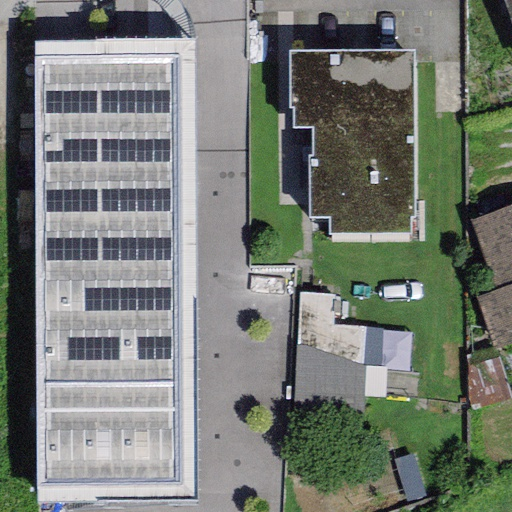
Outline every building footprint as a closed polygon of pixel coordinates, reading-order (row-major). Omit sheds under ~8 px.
[(511,0),(498,0),(511,40),(511,0)] [(194,41),(34,42),(37,501),(197,500),(194,41)] [(413,50),(288,50),(288,107),(293,107),(293,128),(310,128),(309,216),(328,216),(328,233),(408,233),(408,217),(413,217),(413,50)] [(511,206),(470,221),(494,291),(475,298),(492,349),(511,341),(511,206)] [(421,330),(345,329),(345,294),(306,293),(304,409),(393,410),(393,371),(420,372),(421,330)]
